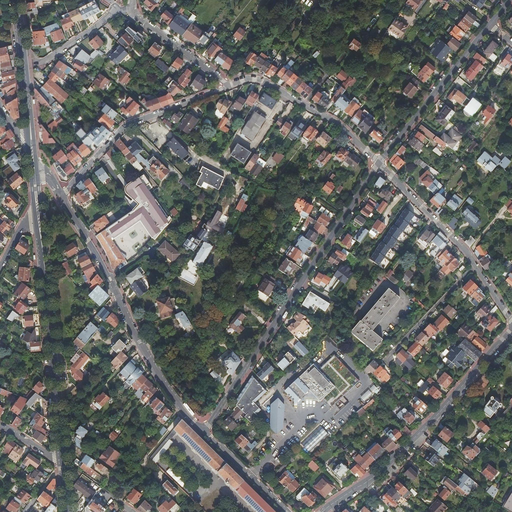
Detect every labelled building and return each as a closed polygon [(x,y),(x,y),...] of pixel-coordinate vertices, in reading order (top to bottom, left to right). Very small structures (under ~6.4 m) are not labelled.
[(158,3),(153,0),(145,0),(144,3),(148,6),(149,6),(148,7),(152,10),(158,3)] [(421,0),(420,0),(407,0),(406,3),(414,9),(421,0)] [(168,11),(175,17),(177,14),(179,11),(182,7),(174,2),(168,11)] [(96,3),(80,11),(84,20),(100,11),(96,3)] [(168,25),(182,35),(191,24),(192,22),(193,21),(193,20),(196,16),(193,14),(187,10),(182,7),(179,11),(190,19),(188,21),(177,14),(175,17),(170,24),(169,24),(168,25)] [(80,11),(78,9),(69,13),(70,17),(73,23),(80,20),(80,21),(84,20),(80,11)] [(165,21),(169,24),(170,24),(175,17),(168,11),(166,10),(161,16),(164,19),(166,20),(165,21)] [(464,17),(472,24),(476,18),(469,11),(464,17)] [(73,23),(70,17),(64,20),(61,21),(65,31),(71,28),(71,27),(74,25),(73,23)] [(465,32),(472,24),(464,17),(457,25),(465,32)] [(395,19),(389,28),(400,37),(407,27),(402,23),(401,24),(395,19)] [(194,26),(204,33),(205,32),(193,23),(192,22),(191,24),(194,26)] [(58,23),(44,28),(44,29),(55,26),(57,31),(60,30),(58,23)] [(182,35),(182,36),(189,41),(189,40),(195,44),(204,33),(194,26),(191,24),(182,35)] [(462,36),(468,41),(471,38),(466,34),(454,24),(452,27),(453,28),(452,28),(453,29),(450,34),(453,37),(454,36),(458,40),(462,36)] [(55,26),(44,29),(46,35),(51,33),(54,42),(64,38),(61,30),(60,30),(57,31),(55,26)] [(246,32),(240,28),(233,36),(240,41),(243,37),(246,32)] [(126,33),(123,36),(122,37),(118,41),(119,41),(125,48),(127,47),(133,40),(126,33)] [(96,50),(104,43),(97,36),(89,43),(96,50)] [(451,49),(454,51),(461,44),(451,36),(448,38),(450,40),(446,45),(451,49)] [(50,47),(47,37),(44,37),(33,38),(34,44),(44,43),(45,47),(50,47)] [(348,47),(354,39),(351,37),(345,45),(348,47)] [(435,48),(431,53),(435,56),(437,58),(442,62),(443,63),(448,57),(446,55),(448,52),(448,53),(451,49),(446,45),(438,38),(434,42),(435,48)] [(361,44),(354,39),(348,47),(352,50),(353,49),(356,51),(361,44)] [(119,41),(117,43),(120,46),(124,49),(125,48),(119,41)] [(155,42),(149,50),(151,52),(156,56),(157,56),(160,52),(159,51),(162,48),(155,42)] [(495,51),(498,46),(493,42),(484,53),(490,57),(492,54),(495,51)] [(222,50),(213,43),(207,52),(215,59),(220,52),(222,50)] [(0,62),(0,63),(13,60),(12,55),(8,55),(7,50),(9,50),(12,50),(11,45),(0,48),(0,62)] [(120,63),(128,54),(128,53),(124,49),(120,46),(114,52),(112,55),(110,53),(107,57),(117,65),(119,62),(120,63)] [(83,50),(82,49),(74,59),(76,60),(84,65),(90,56),(94,59),(99,52),(96,50),(90,55),(89,56),(83,50)] [(258,51),(255,55),(247,49),(241,58),(245,61),(251,66),(253,64),(261,53),(258,51)] [(215,59),(215,60),(222,65),(227,58),(220,52),(215,59)] [(260,69),(265,62),(266,61),(268,58),(261,53),(253,64),(260,69)] [(486,60),(477,53),(476,54),(473,58),(476,61),(482,65),(486,60)] [(497,58),(492,54),(490,57),(488,59),(492,61),(494,63),(497,58)] [(501,63),(508,69),(511,63),(511,57),(508,54),(501,63)] [(232,61),(227,58),(222,65),(224,67),(229,70),(236,59),(234,57),(232,61)] [(266,61),(265,62),(260,69),(264,71),(263,73),(264,74),(270,64),(273,60),(269,57),(268,58),(266,61)] [(182,62),(177,58),(169,68),(171,70),(173,68),(174,69),(175,67),(177,69),(182,62)] [(274,59),(273,60),(270,64),(264,74),(262,76),(267,79),(269,75),(272,77),(277,69),(280,66),(281,64),(274,59)] [(0,73),(1,73),(14,70),(13,60),(0,63),(0,73)] [(84,65),(76,60),(73,65),(81,71),(85,65),(84,65)] [(159,60),(156,65),(164,71),(165,73),(169,68),(159,60)] [(277,74),(281,78),(288,70),(290,68),(294,63),(291,60),(287,65),(284,68),(283,67),(277,74)] [(67,66),(59,61),(55,66),(63,72),(65,70),(67,66)] [(482,65),(476,61),(473,64),(470,68),(477,73),(483,66),(482,65)] [(424,82),(435,68),(428,62),(421,70),(416,70),(417,76),(416,76),(419,78),(424,82)] [(321,70),(325,74),(330,69),(325,65),(321,70)] [(63,72),(55,66),(51,72),(52,72),(56,75),(58,77),(62,80),(65,75),(62,73),(63,72)] [(477,73),(470,68),(464,75),(471,80),(477,73)] [(182,72),(180,74),(182,75),(187,79),(192,72),(187,69),(184,73),(182,72)] [(3,83),(14,79),(14,70),(1,73),(1,77),(0,76),(0,78),(1,78),(1,80),(2,79),(3,83)] [(286,82),(293,74),(288,70),(281,78),(286,82)] [(344,82),(341,86),(341,87),(345,90),(347,88),(349,86),(353,80),(341,71),(337,77),(344,82)] [(493,71),(488,77),(491,80),(497,73),(493,71)] [(52,72),(48,77),(50,78),(54,82),(58,77),(56,75),(52,72)] [(130,74),(126,72),(119,81),(122,83),(130,74)] [(317,74),(316,76),(321,80),(324,76),(319,72),(317,74)] [(109,81),(100,74),(93,83),(102,90),(109,81)] [(289,85),(291,86),(298,78),(293,74),(286,82),(282,87),(286,89),(289,85)] [(187,79),(182,75),(177,82),(184,87),(183,89),(186,91),(189,87),(189,85),(187,84),(189,80),(187,79)] [(198,75),(192,84),(195,86),(194,87),(200,91),(205,82),(200,79),(201,77),(198,75)] [(167,91),(169,93),(171,95),(173,96),(178,91),(179,92),(183,88),(175,82),(175,81),(169,76),(164,83),(168,87),(168,86),(170,88),(167,91)] [(52,95),(50,96),(60,105),(62,103),(69,95),(54,82),(50,78),(42,87),(52,95)] [(291,86),(295,90),(302,82),(298,78),(291,86)] [(357,80),(355,78),(353,80),(349,86),(351,88),(357,80)] [(418,81),(414,78),(402,91),(410,98),(418,89),(415,87),(419,82),(418,81)] [(5,94),(15,87),(14,79),(3,83),(0,84),(0,88),(4,85),(5,87),(1,89),(2,91),(4,95),(5,94)] [(295,90),(300,94),(307,86),(302,82),(295,90)] [(307,86),(300,94),(305,99),(312,90),(310,89),(313,86),(310,83),(307,86)] [(7,98),(2,101),(13,118),(18,116),(16,98),(15,87),(5,94),(7,98)] [(50,96),(42,87),(38,92),(45,100),(50,96)] [(42,87),(50,96),(52,95),(42,87)] [(345,90),(341,87),(335,95),(339,98),(342,94),(345,90)] [(38,92),(35,88),(36,98),(42,106),(43,105),(45,107),(44,107),(55,121),(58,125),(63,120),(59,115),(45,100),(38,92)] [(452,98),(461,105),(466,98),(466,97),(454,88),(447,98),(450,101),(452,98)] [(256,101),(259,97),(252,92),(251,93),(248,99),(247,100),(250,102),(248,105),(252,107),(256,101)] [(318,103),(323,96),(318,92),(312,99),(318,103)] [(169,93),(166,96),(158,99),(161,107),(174,102),(171,95),(169,93)] [(318,103),(324,108),(330,102),(327,100),(330,96),(326,93),(323,97),(323,96),(318,103)] [(277,102),(264,94),(259,102),(272,110),(277,102)] [(335,103),(334,105),(342,112),(344,110),(351,102),(342,94),(339,98),(335,103)] [(60,105),(50,96),(45,100),(59,115),(64,110),(65,110),(63,109),(60,105)] [(134,101),(129,97),(126,100),(126,103),(123,107),(126,110),(128,112),(132,115),(137,110),(136,109),(139,105),(134,101)] [(239,97),(235,103),(233,107),(240,111),(243,108),(246,101),(239,97)] [(354,97),(352,101),(360,107),(359,107),(360,108),(360,107),(362,105),(359,103),(358,101),(354,97)] [(466,98),(461,105),(465,108),(464,108),(465,109),(465,110),(464,110),(471,115),(472,114),(473,115),(480,106),(480,105),(480,104),(480,102),(478,100),(477,99),(474,98),(472,98),(471,99),(472,100),(471,101),(466,97),(466,98)] [(144,98),(141,102),(151,110),(151,111),(161,107),(158,99),(158,98),(150,101),(149,101),(149,100),(147,101),(147,102),(146,102),(144,98)] [(219,113),(224,116),(232,103),(228,101),(225,100),(223,100),(219,101),(216,106),(217,110),(220,112),(219,113)] [(259,103),(256,101),(252,107),(248,114),(251,116),(259,103)] [(352,101),(351,102),(344,110),(351,117),(359,107),(360,107),(352,101)] [(118,114),(104,102),(101,105),(104,107),(101,110),(105,114),(113,119),(115,116),(118,114)] [(495,111),(488,106),(482,114),(485,116),(487,117),(484,121),(485,122),(484,124),(486,125),(490,120),(489,119),(489,118),(491,119),(493,116),(492,115),(495,111)] [(364,110),(360,107),(360,108),(350,119),(358,125),(370,111),(365,108),(364,110)] [(455,112),(448,107),(437,120),(443,125),(448,120),(455,112)] [(370,111),(358,125),(365,131),(373,122),(376,119),(377,117),(370,111)] [(200,120),(189,112),(179,128),(188,134),(193,127),(195,129),(200,120)] [(178,124),(183,116),(179,113),(177,117),(174,116),(172,119),(174,121),(178,124)] [(266,119),(255,113),(242,134),(252,141),(266,119)] [(105,114),(98,122),(103,126),(108,131),(111,128),(110,127),(115,121),(113,119),(105,114)] [(380,114),(376,119),(373,122),(374,122),(373,123),(376,125),(377,125),(384,117),(380,114)] [(219,129),(227,134),(229,130),(224,127),(228,120),(223,117),(222,119),(217,127),(217,128),(219,129)] [(285,122),(280,118),(275,124),(281,128),(285,122)] [(58,125),(55,121),(47,127),(52,133),(59,127),(58,125)] [(303,126),(305,124),(300,121),(291,133),(296,136),(297,135),(299,137),(307,128),(303,126)] [(170,129),(172,131),(175,127),(167,122),(165,125),(170,129)] [(292,127),(294,125),(290,122),(288,124),(286,122),(281,130),(284,132),(282,135),(285,137),(291,126),(292,127)] [(98,129),(94,125),(86,133),(97,145),(105,137),(99,130),(98,129)] [(99,130),(105,137),(106,136),(110,132),(108,131),(103,126),(99,130)] [(448,146),(440,140),(437,138),(434,135),(421,126),(419,129),(434,141),(435,141),(442,147),(443,146),(444,147),(445,147),(445,146),(447,148),(448,146)] [(313,142),(319,134),(310,127),(303,136),(304,136),(302,139),(307,143),(309,140),(310,141),(311,140),(313,142)] [(454,146),(463,134),(455,127),(447,137),(446,138),(443,136),(440,140),(448,146),(451,149),(454,146)] [(378,143),(383,138),(373,129),(368,134),(378,143)] [(11,140),(14,137),(10,131),(6,133),(7,136),(5,137),(6,138),(4,140),(2,142),(3,144),(11,140)] [(39,132),(39,135),(42,134),(43,144),(55,143),(52,138),(48,139),(48,137),(51,137),(46,131),(39,132)] [(331,139),(323,133),(317,141),(324,147),(331,139)] [(342,136),(342,135),(340,133),(333,140),(336,142),(341,137),(341,136),(342,136)] [(420,143),(425,137),(418,133),(416,136),(414,139),(420,143)] [(192,144),(190,148),(192,149),(196,152),(201,145),(202,143),(203,144),(205,140),(199,137),(197,140),(198,140),(195,145),(192,144)] [(212,137),(206,147),(210,150),(214,143),(214,142),(216,139),(212,137)] [(188,154),(173,138),(166,145),(178,156),(177,157),(178,158),(179,157),(181,160),(188,154)] [(419,152),(423,146),(420,143),(414,139),(412,142),(410,141),(408,144),(419,152)] [(3,144),(1,146),(4,150),(5,149),(6,150),(8,150),(15,146),(11,140),(3,144)] [(127,150),(119,140),(115,144),(121,151),(122,153),(132,165),(136,170),(137,169),(139,172),(143,169),(139,164),(137,161),(127,150)] [(68,159),(74,166),(82,159),(81,158),(84,156),(80,152),(77,148),(73,143),(66,149),(69,153),(67,155),(69,157),(68,159)] [(84,156),(84,157),(91,151),(84,143),(77,148),(80,152),(84,156)] [(127,150),(137,161),(139,164),(142,162),(147,168),(149,170),(150,169),(162,180),(170,172),(158,161),(153,157),(152,159),(145,151),(143,152),(136,143),(129,148),(124,143),(123,144),(127,150)] [(251,153),(238,144),(230,155),(244,164),(251,153)] [(406,149),(402,146),(390,162),(392,164),(398,170),(404,164),(401,161),(402,160),(401,159),(400,160),(399,159),(401,158),(400,157),(406,149)] [(343,160),(349,154),(342,148),(336,156),(343,161),(343,160)] [(52,156),(56,162),(58,160),(65,155),(61,150),(55,155),(55,154),(52,156)] [(110,150),(106,154),(111,161),(115,158),(115,157),(117,155),(113,150),(111,152),(110,150)] [(8,178),(20,169),(17,166),(19,165),(18,163),(17,161),(18,160),(15,156),(16,154),(13,151),(6,155),(9,159),(7,161),(10,166),(2,172),(7,178),(8,178)] [(278,165),(279,164),(285,156),(277,152),(274,156),(279,160),(277,163),(276,163),(278,165)] [(326,154),(323,152),(317,159),(324,165),(331,156),(327,153),(326,154)] [(484,152),(483,153),(489,159),(491,161),(492,159),(484,152)] [(499,164),(504,170),(505,169),(508,166),(509,164),(510,163),(505,158),(503,159),(501,162),(495,156),(492,159),(491,161),(489,159),(483,153),(477,160),(483,166),(485,167),(484,168),(487,171),(488,170),(491,173),(495,168),(499,164)] [(343,160),(354,169),(356,167),(357,167),(359,165),(358,164),(360,162),(354,156),(353,158),(349,154),(343,160)] [(417,167),(419,165),(422,161),(412,154),(410,155),(411,156),(412,157),(414,159),(412,163),(417,167)] [(68,158),(65,155),(58,160),(61,164),(68,158)] [(250,171),(259,158),(254,155),(245,168),(250,171)] [(259,158),(250,171),(250,172),(256,164),(259,159),(259,158)] [(266,164),(259,159),(256,164),(250,172),(256,177),(266,164)] [(324,165),(317,159),(316,161),(319,163),(318,164),(318,166),(319,167),(320,167),(321,167),(322,167),(324,165)] [(435,180),(440,175),(422,161),(419,165),(426,172),(420,179),(421,181),(422,182),(427,188),(428,188),(432,184),(433,183),(434,181),(435,180)] [(63,178),(67,175),(59,165),(55,168),(63,178)] [(74,170),(70,165),(64,169),(68,175),(74,170)] [(209,186),(218,190),(221,185),(220,185),(224,179),(202,168),(200,173),(202,174),(200,178),(199,179),(200,179),(197,186),(202,188),(202,187),(207,189),(209,186)] [(109,178),(102,169),(95,174),(101,183),(109,178)] [(23,182),(17,174),(7,182),(13,189),(23,182)] [(132,211),(138,220),(151,238),(152,237),(155,240),(164,229),(168,224),(170,221),(171,219),(170,216),(168,218),(148,190),(152,187),(144,175),(128,184),(126,186),(125,189),(125,191),(126,193),(139,204),(132,211)] [(380,189),(386,182),(380,177),(374,186),(380,189)] [(192,186),(185,178),(180,183),(187,192),(192,188),(192,186)] [(85,182),(83,179),(81,182),(89,192),(90,194),(91,195),(97,190),(89,179),(85,182)] [(427,188),(426,189),(428,190),(429,189),(434,195),(442,187),(438,184),(435,180),(434,181),(433,183),(432,184),(428,188),(427,188)] [(87,196),(90,194),(89,192),(81,182),(76,187),(80,192),(77,193),(78,194),(74,197),(81,206),(82,205),(88,201),(89,200),(87,196)] [(329,184),(327,183),(323,189),(329,194),(334,188),(331,186),(332,185),(330,183),(329,184)] [(440,207),(445,202),(445,201),(441,197),(442,196),(441,195),(445,191),(442,188),(438,192),(429,201),(438,209),(440,207)] [(387,205),(394,196),(387,191),(385,193),(382,191),(379,196),(386,201),(385,203),(387,205)] [(4,195),(4,197),(2,199),(12,210),(19,203),(8,193),(6,193),(4,195)] [(243,195),(240,200),(236,209),(244,213),(247,206),(244,205),(245,202),(248,198),(243,195)] [(446,205),(454,211),(462,201),(457,197),(456,199),(453,197),(452,198),(450,196),(445,201),(445,202),(447,203),(446,205)] [(302,211),(306,204),(298,200),(294,207),(297,209),(295,211),(296,214),(300,216),(299,217),(300,216),(302,211)] [(374,209),(376,205),(375,204),(369,200),(366,204),(368,204),(372,208),(374,209)] [(381,215),(387,205),(385,203),(383,202),(380,206),(376,211),(381,215)] [(308,216),(313,208),(306,204),(302,211),(300,216),(306,219),(308,216)] [(363,209),(360,213),(363,215),(367,218),(374,209),(372,208),(368,204),(365,208),(364,209),(363,209)] [(323,214),(330,219),(333,215),(322,207),(319,211),(323,214)] [(170,212),(174,217),(178,214),(174,209),(170,212)] [(405,209),(399,218),(400,218),(408,224),(414,216),(405,209)] [(477,227),(480,224),(481,222),(479,221),(479,220),(478,219),(479,218),(479,214),(475,211),(472,212),(469,209),(468,210),(467,209),(462,215),(466,218),(464,220),(469,224),(468,224),(472,228),(473,227),(475,229),(477,227)] [(138,220),(132,211),(95,237),(103,249),(113,269),(117,267),(119,270),(129,263),(110,239),(138,220)] [(214,231),(222,235),(223,234),(224,233),(216,228),(217,226),(216,226),(221,216),(216,214),(210,225),(207,223),(206,225),(207,226),(214,231)] [(325,227),(330,219),(323,214),(319,218),(317,222),(318,223),(325,227)] [(0,231),(4,235),(14,224),(4,215),(1,219),(0,217),(0,231)] [(357,216),(354,220),(362,226),(366,220),(359,215),(358,216),(357,216)] [(314,220),(308,216),(306,219),(303,225),(305,227),(306,227),(310,221),(313,222),(314,220)] [(109,224),(104,217),(94,223),(96,227),(94,228),(97,232),(109,224)] [(403,233),(409,225),(408,224),(400,218),(394,226),(402,233),(403,233)] [(447,225),(453,231),(455,229),(453,227),(457,221),(453,218),(447,225)] [(377,220),(378,221),(372,228),(378,232),(380,234),(385,227),(381,223),(382,222),(378,219),(377,220)] [(321,234),(325,228),(325,227),(318,223),(316,225),(315,225),(314,228),(312,227),(312,228),(313,229),(311,231),(318,236),(320,233),(321,234)] [(197,238),(197,237),(197,238),(193,235),(192,236),(186,244),(185,243),(183,247),(189,251),(190,249),(192,247),(195,250),(196,248),(205,235),(207,232),(205,231),(207,226),(206,225),(203,229),(197,238)] [(210,238),(214,231),(207,226),(205,231),(207,232),(205,235),(207,236),(210,238)] [(393,226),(387,234),(388,235),(396,241),(402,233),(394,226),(393,226)] [(365,238),(369,232),(362,227),(357,234),(358,234),(359,236),(360,235),(365,238)] [(313,244),(318,236),(311,231),(310,230),(305,238),(312,243),(313,244)] [(426,248),(429,245),(428,244),(434,236),(435,236),(430,232),(429,234),(426,231),(418,241),(426,248)] [(447,239),(440,232),(435,238),(432,242),(437,247),(433,251),(433,250),(430,254),(434,258),(436,257),(444,248),(445,248),(447,246),(444,243),(447,239)] [(358,234),(357,234),(354,239),(355,240),(356,241),(358,242),(361,244),(365,238),(360,235),(359,236),(358,234)] [(207,236),(205,235),(196,248),(200,249),(204,242),(207,236)] [(352,238),(348,235),(341,244),(349,249),(352,245),(350,244),(351,242),(350,240),(352,238)] [(388,235),(382,243),(390,249),(391,250),(397,241),(396,241),(388,235)] [(470,248),(475,241),(470,236),(465,243),(470,248)] [(27,241),(21,237),(19,241),(20,242),(16,248),(24,254),(26,252),(29,247),(25,244),(27,241)] [(302,237),(300,240),(295,248),(303,254),(304,254),(305,254),(309,248),(310,247),(309,247),(312,243),(305,238),(302,237)] [(180,253),(167,240),(159,247),(166,255),(167,254),(173,260),(180,253)] [(204,242),(200,249),(192,263),(201,268),(213,247),(210,245),(209,244),(209,245),(204,242)] [(381,242),(375,251),(376,251),(384,257),(390,249),(382,243),(381,242)] [(73,244),(65,249),(70,257),(78,252),(73,244)] [(295,248),(293,247),(288,256),(297,263),(303,254),(295,248)] [(486,256),(488,255),(483,247),(477,251),(482,258),(486,256)] [(441,266),(443,268),(452,258),(449,254),(447,252),(444,248),(436,257),(441,262),(439,264),(441,266)] [(343,249),(341,253),(337,250),(335,254),(334,255),(333,254),(327,262),(332,265),(333,264),(336,266),(337,266),(340,260),(343,262),(344,261),(346,258),(347,257),(349,254),(343,249)] [(378,266),(385,258),(384,257),(376,251),(370,260),(378,266)] [(82,268),(91,263),(85,252),(76,257),(82,268)] [(478,261),(485,271),(488,268),(490,271),(492,272),(493,271),(493,269),(498,266),(500,265),(489,256),(488,255),(486,256),(482,258),(478,261)] [(452,258),(443,268),(441,270),(447,275),(451,271),(452,272),(459,265),(455,262),(456,261),(452,258)] [(296,265),(286,259),(284,263),(283,263),(278,270),(287,276),(292,270),(296,265)] [(61,265),(66,276),(67,276),(72,274),(66,262),(62,265),(61,265)] [(95,271),(91,263),(82,268),(85,275),(83,276),(86,282),(89,281),(89,282),(94,276),(92,273),(94,272),(95,271)] [(345,268),(341,265),(333,276),(338,279),(338,278),(341,281),(345,285),(353,274),(349,271),(350,270),(346,267),(345,268)] [(19,276),(18,281),(28,282),(30,269),(20,268),(19,276)] [(139,279),(143,277),(140,273),(137,269),(127,277),(125,278),(127,281),(126,281),(130,286),(139,279)] [(388,279),(388,280),(395,285),(398,281),(391,276),(393,273),(390,270),(389,271),(385,276),(388,279)] [(506,271),(501,277),(504,280),(507,277),(509,274),(506,271)] [(264,281),(258,291),(267,297),(274,285),(272,284),(275,280),(267,274),(263,280),(264,281)] [(323,276),(318,274),(314,282),(319,285),(321,281),(321,280),(323,280),(322,282),(327,285),(331,280),(324,275),(323,276)] [(402,278),(407,282),(410,278),(405,274),(402,278)] [(100,285),(102,283),(101,280),(97,275),(96,276),(90,283),(92,285),(89,288),(94,292),(95,291),(100,285)] [(86,282),(87,286),(92,280),(95,278),(94,276),(89,282),(89,281),(86,282)] [(407,282),(405,284),(408,287),(413,281),(413,280),(410,278),(407,282)] [(149,291),(139,279),(130,286),(135,292),(135,293),(139,299),(149,291)] [(477,288),(470,281),(462,289),(470,296),(477,288)] [(22,302),(31,290),(24,285),(19,292),(17,291),(14,296),(18,299),(22,302)] [(94,292),(90,296),(100,304),(106,296),(99,290),(102,287),(100,285),(95,291),(94,292)] [(482,292),(478,288),(471,296),(479,303),(485,297),(481,293),(482,292)] [(361,322),(360,321),(350,333),(373,351),(379,344),(380,345),(381,343),(380,342),(383,339),(373,330),(400,298),(389,289),(361,322)] [(305,309),(309,311),(318,297),(310,292),(302,305),(306,308),(305,309)] [(163,319),(175,315),(177,314),(176,310),(171,311),(172,314),(171,315),(169,311),(170,311),(166,299),(165,294),(155,296),(157,301),(156,301),(159,314),(163,313),(164,317),(162,317),(163,319)] [(318,297),(309,311),(314,314),(319,307),(320,308),(323,310),(327,303),(318,297)] [(28,307),(22,302),(18,299),(15,303),(16,304),(18,305),(14,309),(22,315),(25,310),(26,310),(27,310),(28,308),(28,307)] [(96,316),(104,322),(106,321),(111,315),(105,310),(107,307),(105,305),(96,316)] [(184,315),(175,305),(176,310),(177,314),(175,315),(177,320),(179,319),(185,329),(190,326),(192,330),(188,333),(187,333),(182,337),(182,338),(182,339),(181,339),(182,340),(182,341),(183,341),(184,341),(185,341),(186,342),(196,333),(191,325),(184,315)] [(455,311),(449,305),(443,311),(450,319),(456,312),(455,311)] [(483,320),(491,311),(486,307),(486,308),(483,306),(476,313),(483,320)] [(498,309),(496,306),(491,311),(483,320),(480,323),(482,325),(482,326),(485,329),(485,328),(489,332),(498,323),(493,319),(490,317),(498,309)] [(19,316),(12,311),(7,319),(12,322),(15,318),(16,318),(17,318),(18,318),(18,317),(19,316)] [(242,315),(239,312),(228,326),(239,334),(244,329),(240,325),(239,321),(243,316),(244,316),(243,314),(242,315)] [(306,318),(297,312),(293,318),(297,322),(293,325),(292,324),(287,329),(294,337),(300,331),(302,333),(307,329),(310,327),(307,324),(305,322),(303,320),(306,318)] [(117,318),(112,314),(111,315),(106,321),(109,323),(115,328),(118,324),(118,323),(119,321),(116,319),(117,318)] [(24,323),(25,323),(25,327),(33,326),(32,316),(25,317),(25,319),(23,319),(24,323)] [(438,322),(434,326),(438,330),(440,332),(449,322),(442,316),(437,321),(438,322)] [(101,333),(105,329),(101,326),(98,330),(90,323),(73,343),(81,349),(98,330),(101,333)] [(464,340),(472,331),(469,328),(464,324),(461,327),(456,332),(464,340)] [(438,330),(434,326),(433,327),(430,325),(423,332),(430,338),(433,334),(434,335),(438,330)] [(28,332),(22,341),(27,343),(30,343),(41,342),(40,327),(35,327),(31,334),(28,332)] [(478,335),(473,331),(472,331),(464,340),(457,347),(467,356),(475,362),(482,354),(470,345),(472,343),(472,344),(472,343),(475,346),(476,346),(478,348),(478,349),(479,349),(481,351),(482,351),(481,351),(486,346),(486,345),(485,345),(483,343),(484,343),(483,342),(483,343),(480,340),(477,338),(477,337),(478,335)] [(418,337),(415,334),(411,338),(414,341),(415,340),(422,346),(428,339),(422,333),(418,337)] [(126,347),(119,340),(112,348),(118,355),(123,349),(126,347)] [(42,349),(41,342),(30,343),(31,352),(40,351),(40,350),(42,349)] [(303,357),(309,352),(299,342),(294,347),(303,357)] [(416,343),(407,352),(413,357),(421,348),(416,343)] [(467,356),(457,347),(455,350),(453,348),(445,358),(448,360),(445,364),(451,369),(454,366),(456,367),(458,369),(463,363),(461,362),(464,357),(465,358),(467,356)] [(123,349),(118,355),(110,363),(113,366),(113,367),(117,371),(128,359),(125,356),(124,355),(126,352),(123,349)] [(413,357),(407,352),(406,354),(402,351),(396,357),(399,359),(402,362),(410,370),(415,365),(410,360),(413,357)] [(228,373),(231,376),(241,361),(232,352),(222,362),(229,369),(227,371),(228,373)] [(80,382),(85,378),(78,371),(88,358),(83,353),(71,368),(72,377),(79,384),(80,382)] [(278,365),(277,365),(283,371),(284,371),(283,370),(291,364),(292,363),(295,360),(295,359),(296,359),(295,358),(294,359),(290,354),(291,353),(289,354),(288,353),(283,357),(284,359),(278,365)] [(285,391),(294,401),(296,403),(307,392),(310,389),(315,395),(317,395),(317,394),(320,396),(319,397),(319,399),(322,401),(325,398),(333,407),(360,380),(334,354),(319,369),(313,364),(285,391)] [(120,373),(127,380),(137,370),(133,366),(135,364),(132,361),(126,367),(127,367),(124,370),(124,369),(120,373)] [(364,371),(367,375),(370,372),(373,374),(379,367),(373,361),(364,371)] [(260,372),(256,376),(261,381),(274,370),(268,363),(263,368),(263,369),(262,370),(260,372)] [(379,367),(373,374),(384,384),(390,377),(385,373),(386,373),(379,367)] [(125,382),(131,387),(132,386),(135,383),(134,383),(141,375),(141,376),(143,374),(138,369),(137,370),(127,380),(125,382)] [(214,370),(210,374),(215,379),(219,375),(214,370)] [(453,381),(444,374),(437,382),(445,389),(448,385),(449,385),(453,381)] [(135,383),(132,386),(138,391),(138,390),(140,388),(147,381),(141,376),(141,375),(134,383),(135,383)] [(483,376),(475,384),(482,390),(489,381),(483,376)] [(248,421),(250,423),(254,420),(256,418),(257,417),(256,415),(260,411),(254,404),(266,392),(258,383),(259,383),(255,379),(254,379),(252,377),(234,404),(237,407),(246,416),(244,418),(248,421)] [(147,381),(140,388),(146,393),(152,386),(153,386),(147,381)] [(426,381),(418,390),(422,394),(426,390),(429,392),(428,393),(436,400),(441,394),(433,387),(430,390),(426,387),(429,383),(426,381)] [(42,385),(39,382),(32,389),(38,394),(43,389),(41,387),(42,385)] [(146,393),(144,395),(144,396),(141,399),(145,403),(148,399),(149,400),(157,391),(152,386),(146,393)] [(364,402),(377,390),(373,386),(360,398),(364,402)] [(12,394),(2,389),(0,393),(0,394),(10,398),(12,394)] [(296,403),(294,401),(294,407),(298,407),(298,405),(302,405),(302,401),(306,401),(306,398),(313,398),(313,400),(317,399),(318,400),(319,399),(319,397),(320,396),(317,394),(317,395),(315,395),(310,389),(307,392),(296,403)] [(29,400),(35,394),(32,392),(28,393),(24,398),(29,400)] [(39,399),(41,397),(35,394),(29,400),(26,405),(29,407),(37,398),(39,399)] [(102,407),(109,400),(103,394),(100,397),(99,396),(95,401),(97,403),(102,407)] [(416,403),(413,407),(420,413),(426,407),(419,400),(415,396),(412,399),(416,403)] [(158,416),(166,408),(153,397),(150,400),(147,404),(144,407),(148,410),(150,407),(156,413),(156,414),(158,416)] [(23,408),(26,405),(29,400),(24,398),(22,398),(18,404),(16,402),(10,410),(18,416),(21,411),(23,408)] [(49,415),(47,401),(41,398),(40,407),(41,407),(41,411),(43,411),(44,416),(49,415)] [(270,428),(275,434),(282,428),(284,405),(278,398),(271,405),(270,428)] [(501,407),(491,399),(481,411),(490,418),(499,407),(500,408),(501,407)] [(375,402),(372,400),(366,405),(362,408),(364,411),(375,402)] [(236,426),(234,423),(240,417),(243,419),(244,418),(246,416),(237,407),(234,410),(235,412),(224,424),(231,431),(236,426)] [(158,416),(156,419),(163,425),(172,414),(166,408),(158,416)] [(364,411),(362,408),(356,413),(356,414),(359,418),(365,412),(364,411)] [(401,420),(402,419),(409,425),(415,419),(408,412),(404,408),(403,408),(396,415),(396,416),(396,417),(399,420),(400,420),(401,420)] [(408,412),(415,419),(416,420),(419,417),(411,409),(408,412)] [(206,411),(198,418),(203,424),(211,416),(206,411)] [(17,417),(11,425),(16,428),(21,420),(17,417)] [(477,444),(489,429),(476,418),(474,421),(478,425),(477,426),(483,431),(481,433),(479,433),(478,433),(479,433),(476,436),(476,437),(476,438),(474,441),(473,441),(472,443),(471,443),(472,444),(469,448),(478,455),(481,451),(477,448),(479,446),(477,444)] [(273,511),(234,473),(182,420),(149,459),(152,461),(176,432),(226,482),(225,483),(227,484),(256,511),(273,511)] [(30,426),(35,430),(37,431),(45,437),(47,435),(45,433),(46,431),(37,425),(35,423),(34,425),(32,423),(30,426)] [(445,428),(441,425),(439,427),(443,430),(438,436),(446,443),(453,435),(445,428)] [(84,428),(81,426),(75,433),(83,439),(88,431),(84,428)] [(407,435),(411,432),(405,426),(401,430),(407,435)] [(162,436),(167,430),(163,427),(158,433),(162,436)] [(309,453),(328,436),(319,427),(301,444),(309,453)] [(389,438),(393,443),(401,436),(395,430),(392,433),(391,431),(386,435),(389,438)] [(45,441),(47,438),(45,437),(37,431),(32,437),(41,443),(43,439),(45,441)] [(243,448),(249,453),(258,444),(255,441),(251,444),(249,442),(249,441),(241,434),(235,441),(243,448)] [(388,452),(396,446),(393,443),(389,438),(381,445),(383,448),(384,448),(388,452)] [(428,440),(425,443),(443,457),(446,452),(448,450),(436,439),(432,443),(428,440)] [(10,454),(16,445),(11,442),(10,444),(8,442),(4,447),(9,451),(8,454),(9,455),(10,454)] [(365,451),(374,460),(383,451),(375,442),(365,451)] [(21,448),(16,445),(10,454),(9,455),(8,457),(15,462),(16,460),(22,452),(20,450),(21,448)] [(478,455),(469,448),(467,446),(462,452),(472,460),(475,456),(476,457),(478,455)] [(110,447),(109,447),(105,453),(104,452),(99,459),(112,468),(117,461),(116,461),(120,455),(110,447)] [(344,451),(341,448),(333,456),(336,458),(341,454),(344,451)] [(362,459),(368,465),(373,460),(367,454),(364,451),(359,455),(360,456),(362,459)] [(431,452),(425,460),(433,467),(437,463),(436,462),(439,458),(431,452)] [(32,457),(28,455),(22,464),(27,467),(29,464),(34,458),(32,457)] [(86,456),(81,462),(88,468),(89,466),(91,464),(92,465),(94,462),(86,456)] [(366,467),(368,465),(362,459),(360,456),(358,459),(360,461),(357,463),(363,470),(364,469),(364,470),(367,467),(366,467)] [(274,459),(272,457),(268,461),(274,468),(281,461),(277,457),(274,459)] [(295,461),(291,457),(278,471),(281,475),(295,461)] [(35,459),(34,458),(29,464),(36,469),(41,463),(35,459)] [(128,460),(137,467),(139,465),(130,458),(128,460)] [(348,470),(336,459),(336,458),(328,467),(332,471),(332,472),(339,479),(348,470)] [(319,468),(312,461),(307,466),(314,473),(319,468)] [(91,477),(95,472),(89,468),(88,468),(81,462),(80,464),(78,466),(86,472),(85,473),(91,477)] [(106,474),(109,470),(104,467),(100,465),(99,466),(96,463),(95,465),(94,466),(95,467),(101,471),(106,474)] [(361,478),(366,473),(360,468),(357,465),(357,464),(350,471),(354,476),(356,473),(358,475),(361,478)] [(413,466),(410,468),(416,474),(419,471),(413,466)] [(497,472),(488,466),(482,474),(490,480),(497,472)] [(166,472),(182,487),(186,482),(170,467),(166,472)] [(412,481),(417,475),(416,474),(410,468),(404,474),(412,481)] [(44,475),(36,469),(30,477),(37,483),(38,483),(44,475)] [(293,480),(295,478),(287,470),(285,472),(282,475),(283,476),(278,480),(286,488),(292,481),(293,480)] [(37,483),(30,477),(26,474),(26,475),(27,476),(24,479),(31,484),(33,481),(36,484),(37,483)] [(468,495),(472,491),(471,491),(471,486),(474,482),(465,475),(463,478),(461,477),(459,480),(459,481),(461,483),(458,487),(468,495)] [(334,487),(323,477),(314,488),(323,497),(328,491),(329,492),(334,487)] [(458,487),(445,477),(440,483),(444,486),(438,493),(438,496),(444,501),(455,488),(458,491),(463,495),(465,494),(467,496),(468,495),(458,487)] [(56,489),(55,480),(53,480),(52,481),(46,489),(49,491),(50,490),(56,489)] [(299,486),(293,480),(292,481),(286,488),(282,492),(285,495),(290,490),(292,493),(299,486)] [(77,482),(74,486),(75,488),(83,495),(88,488),(78,481),(77,482)] [(167,481),(163,486),(166,489),(173,497),(178,492),(167,481)] [(407,491),(399,483),(394,488),(395,489),(394,490),(401,497),(404,500),(410,494),(409,493),(407,491)] [(17,493),(20,489),(14,485),(11,489),(17,493)] [(496,494),(496,493),(498,490),(492,485),(489,489),(496,494)] [(395,503),(396,503),(401,497),(394,490),(393,489),(391,487),(389,490),(390,491),(386,494),(395,503)] [(88,488),(83,495),(83,496),(85,499),(86,498),(90,501),(94,496),(96,494),(88,488)] [(312,501),(317,496),(312,492),(310,494),(303,488),(295,497),(296,497),(296,499),(298,501),(300,501),(301,500),(309,507),(313,502),(312,501)] [(412,489),(409,493),(410,494),(412,496),(415,498),(418,495),(412,489)] [(487,492),(494,498),(496,494),(489,489),(487,492)] [(24,491),(23,490),(17,498),(22,502),(25,504),(28,500),(27,500),(30,496),(28,494),(24,491)] [(141,496),(133,490),(127,498),(135,504),(141,496)] [(511,511),(511,490),(502,507),(510,511),(511,511)] [(211,511),(225,497),(219,491),(202,508),(205,511),(211,511)] [(369,500),(372,497),(366,492),(363,494),(369,500)] [(48,508),(51,505),(49,503),(52,499),(44,493),(42,495),(38,501),(42,504),(42,505),(43,506),(43,505),(48,508)] [(379,498),(388,507),(391,504),(395,508),(398,505),(396,503),(395,503),(386,494),(385,496),(383,494),(379,498)] [(48,508),(45,511),(54,511),(58,508),(57,496),(51,505),(48,508)] [(105,504),(94,496),(90,501),(84,509),(84,511),(104,511),(107,508),(104,505),(105,504)] [(15,497),(10,504),(7,509),(9,511),(10,509),(13,511),(16,511),(18,510),(17,509),(22,502),(17,498),(16,498),(15,497)] [(398,505),(400,507),(405,501),(404,500),(401,497),(396,503),(398,505)] [(3,505),(1,508),(4,511),(5,511),(7,509),(10,504),(3,499),(1,503),(3,505)] [(429,511),(443,511),(447,508),(438,500),(429,511)] [(139,511),(150,511),(149,511),(152,509),(144,501),(137,510),(139,511)] [(167,511),(168,511),(176,504),(172,501),(168,505),(166,502),(158,509),(161,511),(167,511)]
